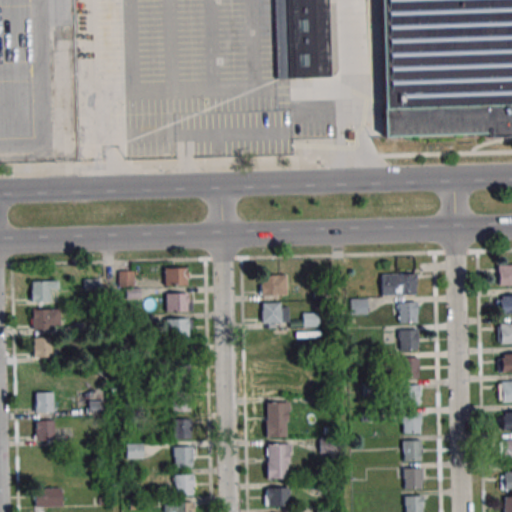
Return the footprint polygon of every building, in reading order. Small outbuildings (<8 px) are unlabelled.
[(272,0),(275,78),(329,77),(326,0),(272,0)] [(511,0),(378,0),(383,137),(511,132),(511,0)] [(511,263),(511,285),(497,285),(497,264),(511,263)] [(187,267),(163,267),(163,285),(187,285),(187,267)] [(415,273),(415,294),(398,294),(397,273),(415,273)] [(259,295),(286,295),(286,275),(259,275),(259,295)] [(58,280),(31,280),(31,301),(49,301),(49,290),(58,290),(58,280)] [(165,310),(190,310),(190,293),(165,293),(165,310)] [(511,293),(497,294),(497,313),(511,312),(511,293)] [(350,314),(366,314),(366,299),(350,299),(350,314)] [(416,301),(416,322),(399,323),(398,302),(416,301)] [(288,302),(261,302),(261,323),(288,323),(288,302)] [(59,308),(30,308),(30,329),(59,329),(59,308)] [(302,326),(317,326),(317,312),(302,312),(302,326)] [(190,318),(165,318),(165,336),(190,336),(190,318)] [(511,321),(511,342),(500,343),(499,322),(511,321)] [(416,329),(417,350),(399,350),(399,329),(416,329)] [(280,330),(261,330),(261,350),(280,350),(280,330)] [(32,357),(51,357),(51,337),(32,337),(32,357)] [(192,376),(192,346),(170,346),(170,376),(192,376)] [(511,353),(498,353),(498,372),(511,371),(511,353)] [(417,357),(418,378),(400,378),(400,357),(417,357)] [(511,380),(511,401),(501,402),(501,381),(511,380)] [(418,384),(418,406),(401,406),(400,385),(418,384)] [(53,392),(33,392),(33,413),(53,413),(53,392)] [(190,392),(171,392),(171,411),(190,411),(190,392)] [(265,436),(287,436),(287,401),(265,401),(265,436)] [(511,411),(500,412),(500,429),(511,429),(511,411)] [(419,412),(419,433),(402,434),(401,413),(419,412)] [(190,418),(173,418),(173,439),(190,439),(190,418)] [(34,440),(53,440),(53,420),(34,420),(34,440)] [(511,458),(511,438),(500,439),(500,458),(511,458)] [(419,440),(420,461),(402,461),(402,440),(419,440)] [(266,478),(289,478),(289,444),(266,444),(266,478)] [(192,467),(192,446),(173,446),(173,467),(192,467)] [(127,457),(140,457),(140,449),(127,449),(127,457)] [(420,467),(421,488),(403,489),(403,468),(420,467)] [(499,489),(511,489),(511,470),(499,471),(499,489)] [(193,495),(193,474),(171,474),(171,495),(193,495)] [(264,487),(264,505),(289,505),(289,487),(264,487)] [(61,506),(61,488),(34,488),(34,506),(61,506)] [(421,495),(421,511),(403,511),(403,496),(421,495)] [(511,511),(511,496),(503,496),(502,511),(511,511)] [(193,511),(193,502),(163,502),(163,511),(173,511),(172,511),(193,511)]
